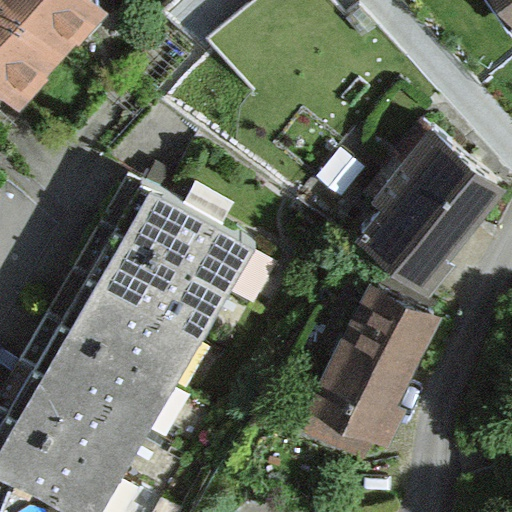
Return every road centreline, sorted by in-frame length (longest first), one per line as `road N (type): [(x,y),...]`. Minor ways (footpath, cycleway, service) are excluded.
road 1 (residential): [(511,255),(442,403),(427,511)]
road 2 (residential): [(0,296),(82,163)]
